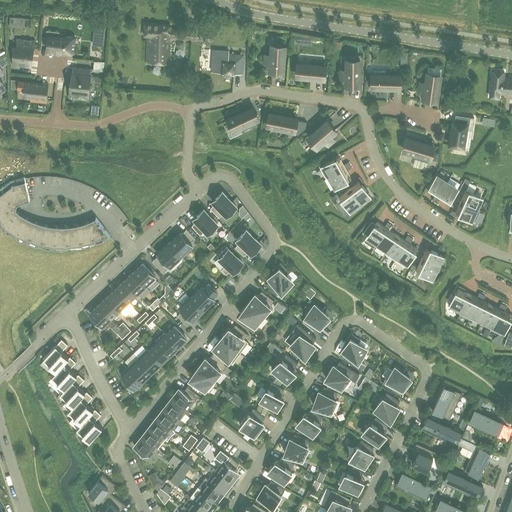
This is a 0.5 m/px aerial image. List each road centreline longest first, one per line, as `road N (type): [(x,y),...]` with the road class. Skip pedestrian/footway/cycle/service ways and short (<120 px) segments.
road 1 (residential): [(364,511),(428,372),(354,318),(341,325),(229,511)]
road 2 (residential): [(131,433),(276,243),(228,177),(213,176),(198,189)]
road 3 (unclassified): [(511,53),(263,15),(218,0)]
road 4 (residential): [(0,120),(96,125),(154,104),(190,114)]
road 5 (residential): [(365,116),(354,104),(262,89),(200,104),(190,114)]
road 6 (residential): [(479,245),(402,196),(380,166),(365,116)]
road 7 (residential): [(68,313),(131,433)]
road 8 (residential): [(93,206),(74,194),(39,191),(42,215),(78,213)]
